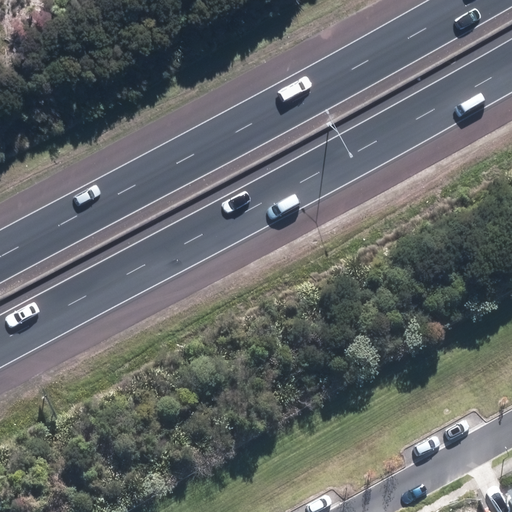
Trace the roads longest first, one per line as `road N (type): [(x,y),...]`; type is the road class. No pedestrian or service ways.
road 1 (motorway): [(511,60),(0,335)]
road 2 (motorway): [(0,250),(452,0)]
road 3 (residential): [(511,427),(359,511)]
